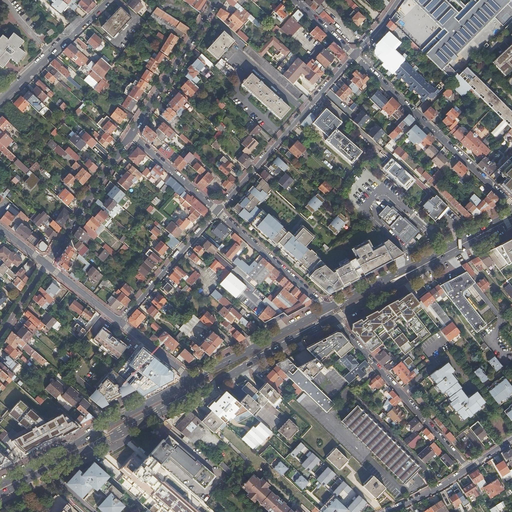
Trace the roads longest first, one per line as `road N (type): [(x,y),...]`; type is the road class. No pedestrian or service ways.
road 1 (primary): [(0,495),(203,388)]
road 2 (primary): [(192,380),(0,485)]
road 3 (residential): [(353,55),(511,204)]
road 4 (residential): [(353,55),(217,211)]
road 5 (residential): [(468,468),(334,318)]
road 6 (residential): [(131,134),(217,0)]
road 7 (residential): [(45,263),(131,134)]
road 8 (primary): [(326,308),(192,380)]
road 9 (residential): [(110,0),(0,102)]
road 10 (residential): [(217,211),(118,322)]
road 11 (primary): [(203,388),(334,318)]
road 12 (residential): [(326,308),(217,211)]
